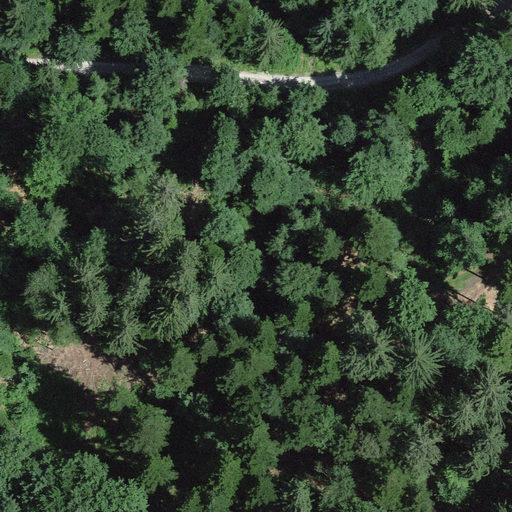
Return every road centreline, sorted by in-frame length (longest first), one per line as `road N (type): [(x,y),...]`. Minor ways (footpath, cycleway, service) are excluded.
road 1 (track): [(511,2),(358,81),(0,65)]
road 2 (track): [(162,511),(214,422),(272,378),(511,236)]
